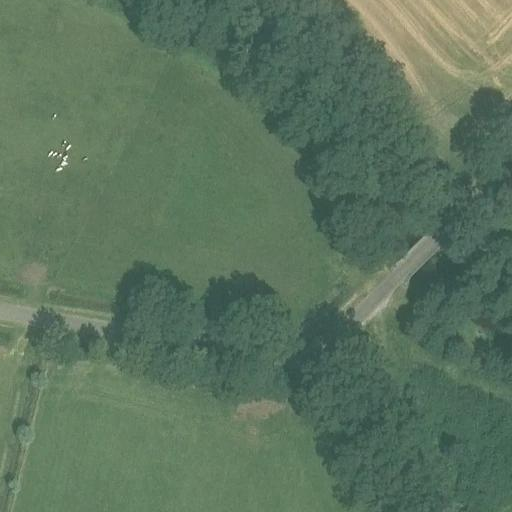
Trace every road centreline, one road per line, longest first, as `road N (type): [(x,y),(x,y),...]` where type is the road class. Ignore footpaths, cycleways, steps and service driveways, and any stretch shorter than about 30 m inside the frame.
road 1 (unclassified): [(0,315),(251,359),(299,362),(325,353)]
road 2 (unclassified): [(325,353),(511,160)]
road 3 (track): [(511,399),(427,372),(364,313)]
road 4 (unclassified): [(398,511),(325,353)]
